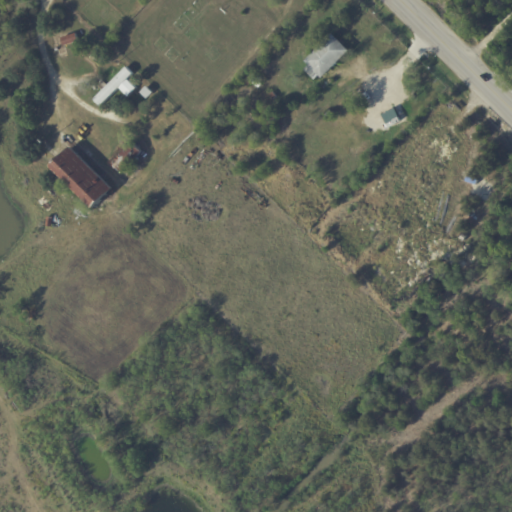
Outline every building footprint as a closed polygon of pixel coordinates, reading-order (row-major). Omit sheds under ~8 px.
[(74,44),(65,47),(63,39),(77,34),(80,42),(74,44)] [(335,69),(324,80),(321,77),(317,82),(307,71),(311,67),(307,63),(334,35),(351,53),(335,69)] [(130,97),(121,89),(102,108),(96,101),(129,68),(135,75),(130,80),(139,89),(130,97)] [(252,75),(257,80),(250,86),(245,82),(252,75)] [(142,94),(148,87),(155,94),(149,100),(142,94)] [(263,104),(267,100),(273,107),(268,110),(263,104)] [(327,116),(332,111),(336,116),(331,120),(327,116)] [(266,130),(274,123),(278,128),(271,134),(268,131),(266,130)] [(113,164),(135,143),(144,153),(123,174),(113,164)] [(109,198),(96,212),(53,169),(73,148),(116,191),(109,198)] [(128,173),(137,180),(132,186),(123,179),(128,173)]
